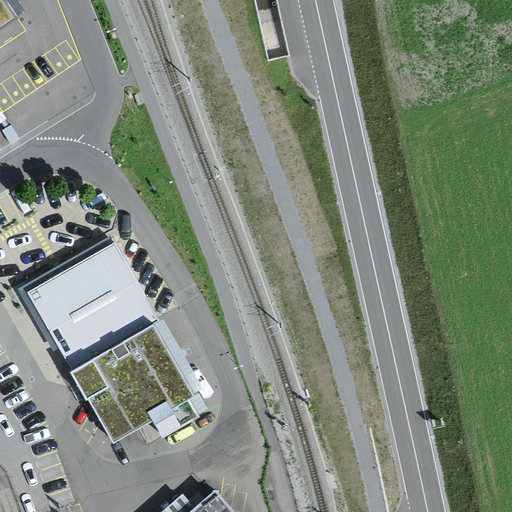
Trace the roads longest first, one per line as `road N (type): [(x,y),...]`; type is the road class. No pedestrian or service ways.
road 1 (secondary): [(315,0),(426,511)]
road 2 (residential): [(0,179),(69,150),(98,119),(105,93),(142,78)]
